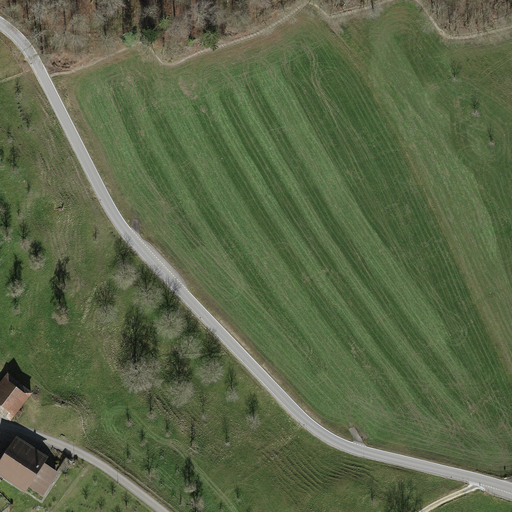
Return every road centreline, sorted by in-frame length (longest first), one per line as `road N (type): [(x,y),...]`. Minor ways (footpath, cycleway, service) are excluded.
road 1 (motorway): [(231,511),(263,287),(331,0)]
road 2 (motorway): [(255,0),(189,291),(155,511)]
